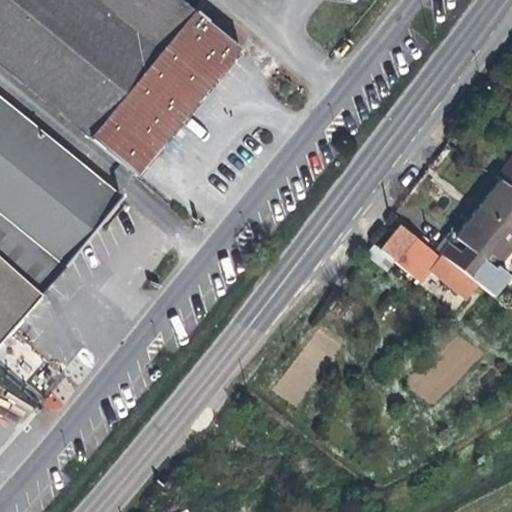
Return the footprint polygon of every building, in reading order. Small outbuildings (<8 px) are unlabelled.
[(178,0),(0,0),(0,64),(133,174),(238,48),(195,13),(178,0)] [(0,214),(60,265),(91,229),(119,197),(0,95),(0,214)] [(499,178),(511,188),(511,154),(495,175),(499,178)] [(474,209),(454,234),(494,266),(511,243),(511,188),(499,178),(474,209)] [(0,258),(38,291),(60,265),(0,214),(0,258)] [(430,267),(440,255),(438,253),(426,244),(425,246),(399,226),(390,237),(380,250),(392,260),(404,270),(419,281),(430,267)] [(506,275),(494,266),(454,234),(438,253),(440,255),(469,278),(490,294),(506,275)] [(384,270),(392,260),(380,250),(372,244),(364,254),(384,270)] [(469,278),(440,255),(430,267),(459,290),(469,278)] [(38,291),(0,258),(0,334),(17,316),(38,291)] [(416,286),(419,281),(404,270),(401,274),(416,286)] [(455,332),(409,385),(433,406),(479,353),(455,332)]
